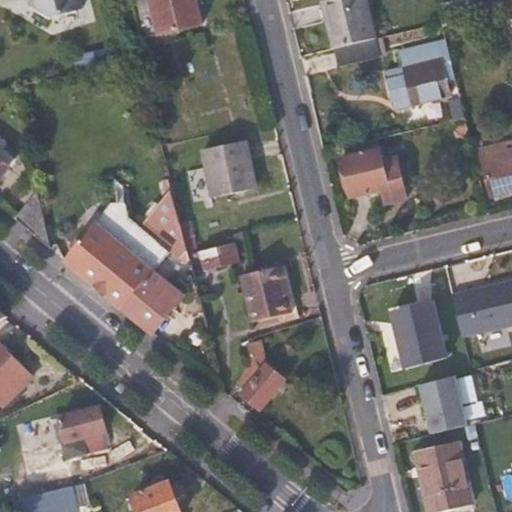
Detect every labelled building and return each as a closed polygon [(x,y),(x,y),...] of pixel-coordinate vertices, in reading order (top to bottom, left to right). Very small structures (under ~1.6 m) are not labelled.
[(83,11),(79,0),(33,0),(34,0),(30,7),(60,24),(64,16),(83,11)] [(204,25),(197,0),(135,0),(125,3),(128,15),(137,13),(144,40),(204,25)] [(376,41),(365,0),(334,0),(323,3),(335,51),(376,41)] [(381,39),(376,41),(335,51),(339,67),(386,56),(381,39)] [(389,72),(398,112),(461,97),(447,41),(401,52),(404,68),(389,72)] [(0,138),(2,140),(20,118),(18,110),(0,132),(0,138)] [(257,191),(247,142),(204,152),(214,200),(257,191)] [(511,144),(481,151),(492,198),(511,193),(511,144)] [(0,182),(17,162),(0,147),(0,182)] [(408,201),(397,160),(385,162),(382,151),(343,160),(352,199),(384,191),(388,206),(408,201)] [(182,224),(174,191),(141,228),(186,266),(192,263),(190,256),(182,224)] [(52,249),(43,209),(39,194),(17,219),(52,249)] [(201,253),(222,247),(219,238),(198,243),(192,222),(182,224),(190,256),(201,253)] [(155,271),(99,225),(69,262),(124,307),(151,276),(155,271)] [(242,263),(237,243),(222,247),(201,253),(206,273),(242,263)] [(292,314),(280,268),(242,278),(253,324),(292,314)] [(156,335),(187,297),(165,279),(161,284),(151,276),(124,307),(156,335)] [(511,278),(455,292),(465,339),(511,328),(511,278)] [(409,367),(455,355),(440,298),(394,310),(409,367)] [(0,306),(0,321),(11,315),(0,306)] [(262,409),(287,382),(266,364),(266,340),(253,340),(252,360),(232,384),(262,409)] [(31,376),(0,344),(0,403),(5,408),(28,387),(24,382),(31,376)] [(433,433),(472,424),(461,375),(421,384),(433,433)] [(108,438),(100,410),(60,419),(65,445),(25,454),(35,499),(73,489),(67,462),(107,452),(105,439),(108,438)] [(450,511),(474,506),(460,442),(415,454),(428,511),(450,511)] [(181,511),(170,484),(133,498),(138,511),(181,511)]
